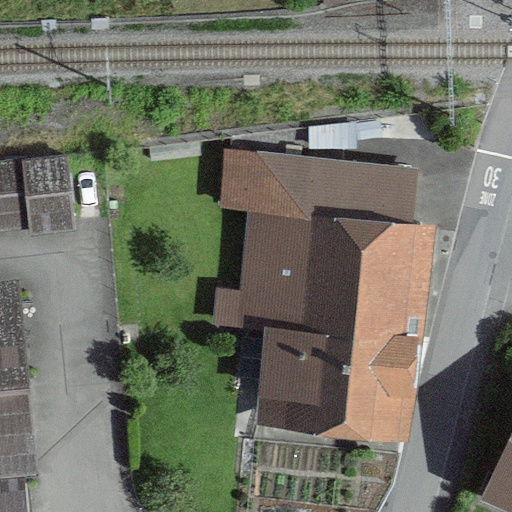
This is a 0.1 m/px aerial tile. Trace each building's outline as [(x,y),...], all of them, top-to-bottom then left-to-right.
[(0,161),(0,221),(31,218),(32,225),(71,220),(64,154),(0,161)] [(262,406),(392,418),(411,223),(400,222),(406,172),(231,154),(226,205),(257,208),(248,292),(222,289),(219,319),(270,324),(262,406)] [(0,470),(36,466),(19,267),(0,269),(0,470)] [(511,456),(503,478),(511,481),(511,456)] [(35,511),(36,466),(0,470),(0,511),(35,511)]
